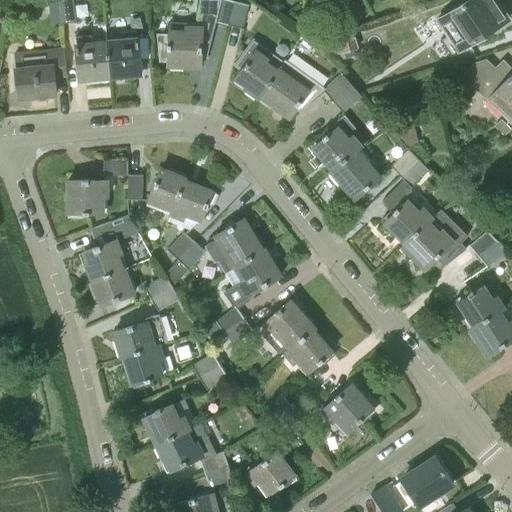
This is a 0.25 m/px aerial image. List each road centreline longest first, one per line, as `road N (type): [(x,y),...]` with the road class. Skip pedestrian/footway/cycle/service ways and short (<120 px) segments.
road 1 (residential): [(455,411),(235,143),(181,126),(0,143)]
road 2 (residential): [(111,511),(0,143)]
road 3 (residential): [(321,511),(455,411)]
